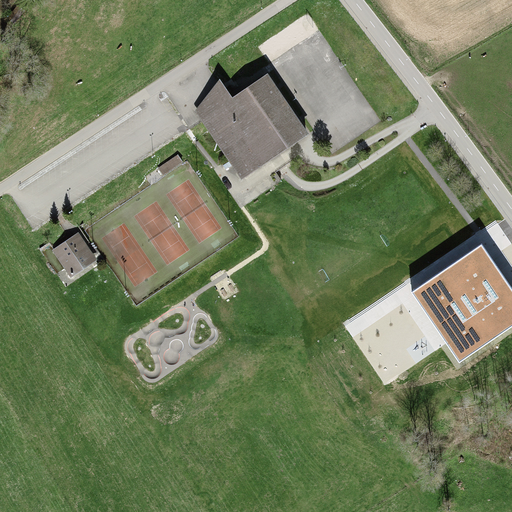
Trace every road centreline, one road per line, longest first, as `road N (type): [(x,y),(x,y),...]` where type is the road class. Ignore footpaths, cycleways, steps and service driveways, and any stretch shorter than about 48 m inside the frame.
road 1 (unclassified): [(284,0),(0,188)]
road 2 (tertiary): [(353,0),(511,204)]
